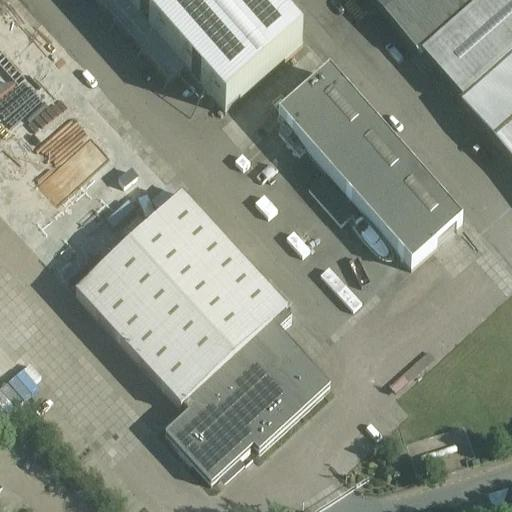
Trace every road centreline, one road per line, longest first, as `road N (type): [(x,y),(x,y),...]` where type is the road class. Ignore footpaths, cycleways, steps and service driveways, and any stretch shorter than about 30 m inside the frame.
road 1 (unclassified): [(367,511),(511,469)]
road 2 (unknown): [(343,511),(308,475),(339,392)]
